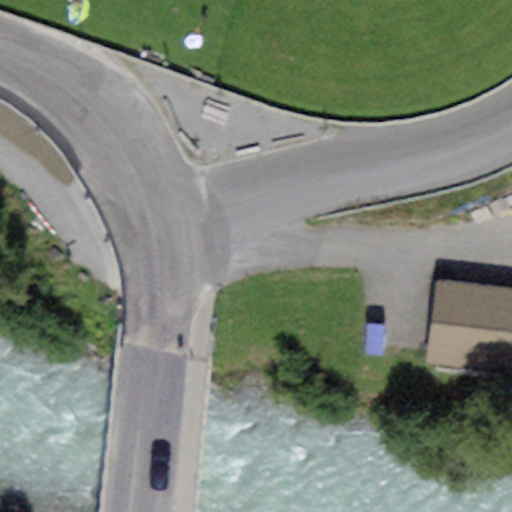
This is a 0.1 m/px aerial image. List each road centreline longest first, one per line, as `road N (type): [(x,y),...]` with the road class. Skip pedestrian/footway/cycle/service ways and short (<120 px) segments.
road 1 (residential): [(157,227),(230,200),(483,138),(511,122)]
road 2 (residential): [(141,511),(160,344),(157,227)]
road 3 (residential): [(157,227),(142,176),(94,103),(0,43)]
